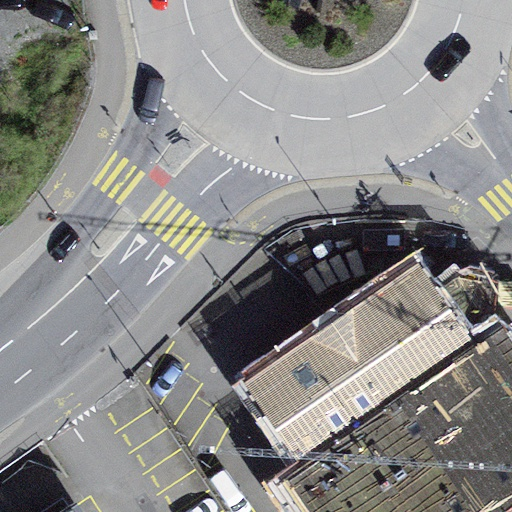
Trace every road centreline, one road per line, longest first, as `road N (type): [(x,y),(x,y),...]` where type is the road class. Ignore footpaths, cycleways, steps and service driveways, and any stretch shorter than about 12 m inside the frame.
road 1 (primary): [(186,18),(175,77),(86,278)]
road 2 (primary): [(86,278),(176,226),(213,187),(304,120)]
road 3 (primary): [(186,18),(230,87),(304,120)]
road 4 (unclassified): [(511,185),(417,85)]
road 5 (primary): [(304,120),(345,119),(417,85)]
